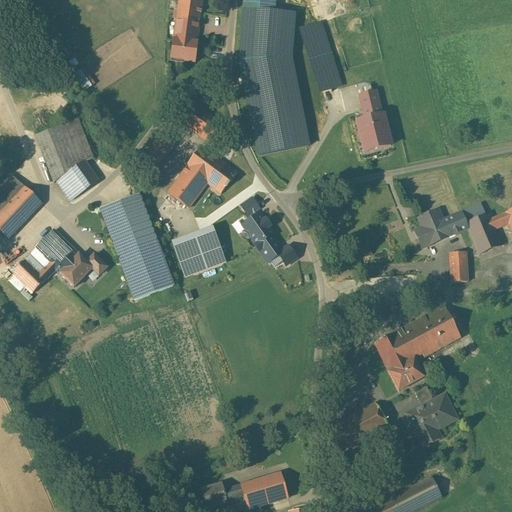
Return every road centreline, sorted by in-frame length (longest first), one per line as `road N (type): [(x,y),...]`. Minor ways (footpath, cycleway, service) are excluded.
road 1 (unclassified): [(322,511),(311,413),(322,286),(307,239),(282,203)]
road 2 (track): [(71,511),(311,413)]
road 3 (unclassified): [(511,148),(282,203)]
road 4 (unclassified): [(282,203),(246,151),(228,97),(234,0)]
